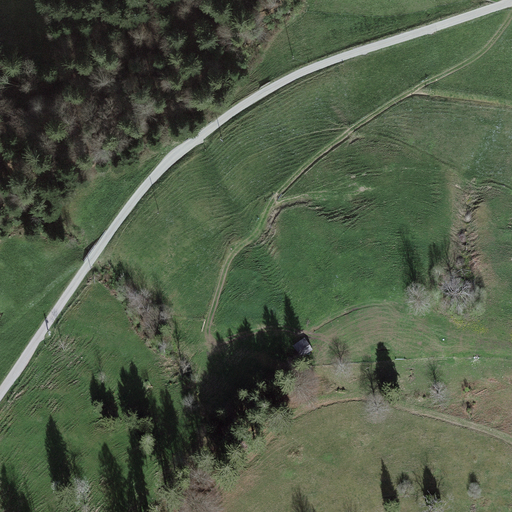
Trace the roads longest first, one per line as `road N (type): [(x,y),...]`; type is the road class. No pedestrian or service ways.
road 1 (unclassified): [(0,394),(120,215),(171,157),(297,73),(511,0)]
road 2 (track): [(386,398),(323,375),(250,326),(214,332),(207,326),(226,264),(263,223),(274,196),(325,145),(484,49),(511,8)]
road 3 (track): [(197,511),(291,414),(338,395),(386,398)]
